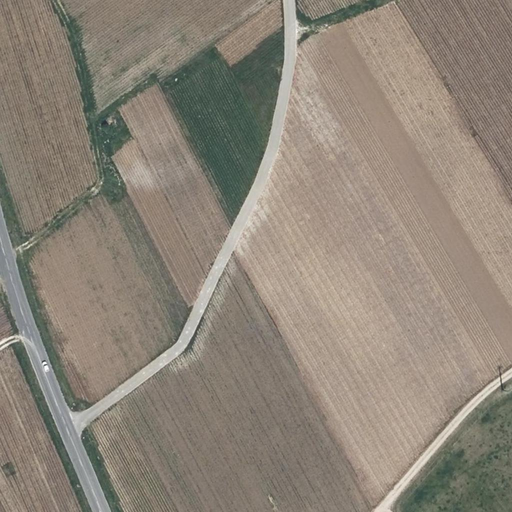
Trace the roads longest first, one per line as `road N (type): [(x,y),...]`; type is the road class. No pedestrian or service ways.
road 1 (track): [(288,0),(291,61),(271,157),(185,338),(71,431)]
road 2 (secondary): [(105,511),(0,233)]
road 3 (track): [(511,371),(482,392),(376,511)]
